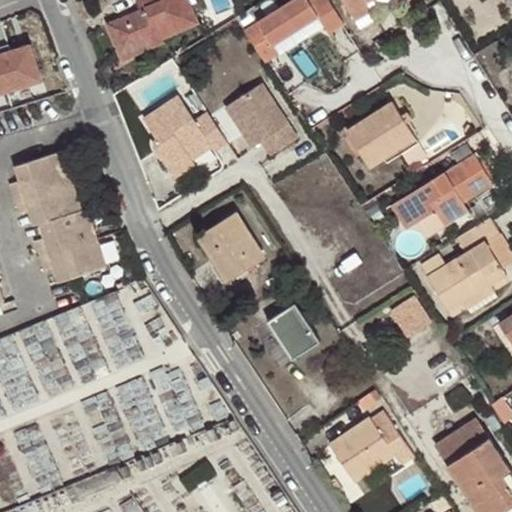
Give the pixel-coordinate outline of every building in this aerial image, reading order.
[(198,23),(187,0),(136,0),(140,11),(108,24),(120,55),(160,39),(198,23)] [(307,0),(298,0),(281,10),(296,32),(320,17),(325,25),(339,17),(328,0),(316,0),(310,3),(307,0)] [(369,3),(367,0),(342,0),(355,20),(372,9),(369,3)] [(296,32),(281,10),(246,32),(267,63),(280,54),(275,46),(296,32)] [(280,54),(325,25),(320,17),(296,32),(275,46),(280,54)] [(250,38),(243,28),(232,34),(238,44),(250,38)] [(162,44),(160,39),(120,55),(122,61),(162,44)] [(7,48),(0,50),(0,79),(5,95),(42,84),(31,48),(9,55),(7,48)] [(314,152),(266,82),(228,107),(267,163),(276,157),(285,171),(314,152)] [(222,151),(202,121),(198,122),(181,97),(144,119),(158,141),(157,142),(157,144),(156,146),(156,147),(156,149),(157,151),(161,158),(164,162),(166,165),(172,174),(195,160),(190,153),(209,140),(215,148),(218,154),(222,151)] [(400,149),(417,138),(408,123),(413,120),(408,112),(403,115),(393,100),(347,130),(370,167),(400,149)] [(427,154),(417,138),(400,149),(409,165),(427,154)] [(195,160),(215,148),(209,140),(190,153),(195,160)] [(64,153),(25,166),(30,180),(21,183),(10,186),(15,201),(74,183),(64,153)] [(494,183),(476,153),(405,197),(419,221),(437,210),(447,226),(471,211),(464,202),(494,183)] [(195,160),(172,174),(175,180),(198,166),(195,160)] [(30,180),(25,166),(17,169),(21,183),(30,180)] [(83,213),(74,183),(15,201),(20,217),(29,214),(38,211),(43,225),(48,224),(83,213)] [(419,221),(405,197),(394,204),(409,228),(419,221)] [(38,211),(29,214),(35,228),(39,227),(43,225),(38,211)] [(83,213),(48,224),(52,237),(44,240),(34,243),(39,259),(99,242),(90,211),(83,213)] [(235,211),(200,234),(229,281),(265,258),(235,211)] [(491,217),(457,238),(466,252),(447,264),(441,255),(422,266),(450,312),(464,302),(472,314),(501,296),(493,284),(508,274),(505,268),(487,242),(501,233),(491,217)] [(39,227),(44,240),(52,237),(48,224),(43,225),(39,227)] [(487,242),(505,268),(511,263),(511,249),(501,233),(487,242)] [(99,242),(39,259),(44,274),(54,270),(61,268),(65,283),(108,270),(99,242)] [(58,285),(65,283),(61,268),(54,270),(58,285)] [(420,293),(394,307),(411,337),(436,323),(420,293)] [(267,321),(292,360),(321,341),(296,303),(267,321)] [(511,314),(500,322),(511,341),(511,314)] [(371,394),(358,402),(364,410),(376,401),(371,394)] [(492,408),(503,425),(511,419),(511,406),(507,398),(492,408)] [(384,408),(370,417),(373,420),(386,411),(384,408)] [(373,420),(370,417),(330,444),(355,482),(396,454),(403,465),(415,457),(386,411),(373,420)] [(501,511),(511,505),(511,471),(476,417),(435,444),(480,511),(501,511)] [(331,469),(324,475),(332,488),(340,482),(331,469)]
